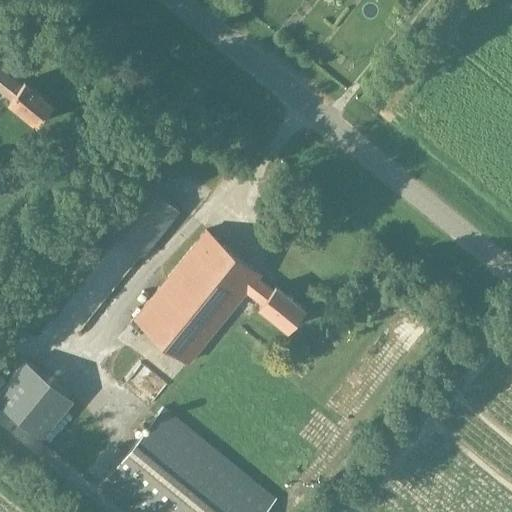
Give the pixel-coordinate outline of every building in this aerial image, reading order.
[(0,62),(0,90),(10,99),(7,102),(36,125),(52,104),(23,81),(20,85),(5,73),(8,69),(0,62)] [(178,209),(133,172),(95,219),(140,256),(178,209)] [(205,230),(134,317),(188,361),(245,291),(261,303),(258,306),(287,329),(303,308),(275,286),(272,289),(256,277),(259,273),(205,230)] [(103,262),(121,283),(138,268),(119,247),(103,262)] [(26,356),(0,384),(0,398),(41,435),(74,399),(26,356)] [(129,382),(152,400),(162,386),(140,369),(129,382)] [(132,511),(264,511),(276,497),(164,405),(98,484),(132,511)] [(328,452),(329,437),(302,436),(302,451),(328,452)]
